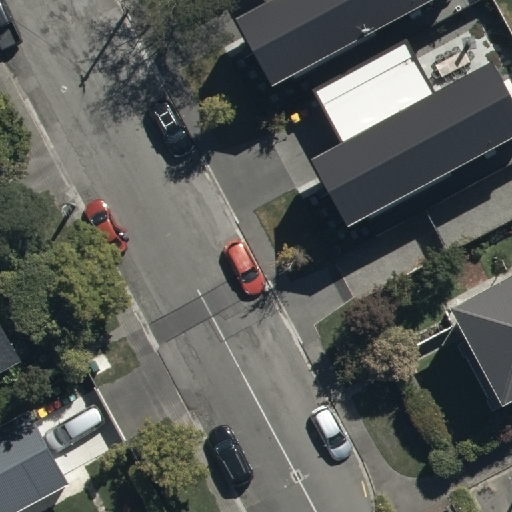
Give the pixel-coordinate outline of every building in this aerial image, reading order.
[(266,0),(268,2),(235,19),(272,88),(438,0),(266,0)] [(401,46),(312,92),(341,146),(308,163),(344,232),(511,143),(511,90),(497,62),(428,98),(401,46)] [(511,267),(448,300),(495,395),(511,385),(511,267)] [(0,356),(31,340),(0,284),(0,356)] [(0,429),(0,511),(13,511),(69,482),(32,412),(0,429)]
